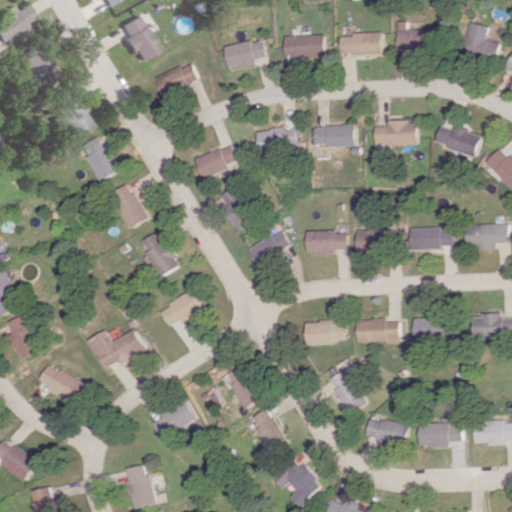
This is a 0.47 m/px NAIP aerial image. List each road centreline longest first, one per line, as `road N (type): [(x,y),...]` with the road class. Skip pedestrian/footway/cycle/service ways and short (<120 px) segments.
road 1 (residential): [(511,476),(383,477),(350,462),(57,0)]
road 2 (residential): [(511,279),(306,291),(153,378),(114,408),(93,442)]
road 3 (residential): [(511,113),(488,99),(426,86),(341,91),(255,100),(151,139)]
road 4 (residential): [(93,442),(39,417),(0,369)]
